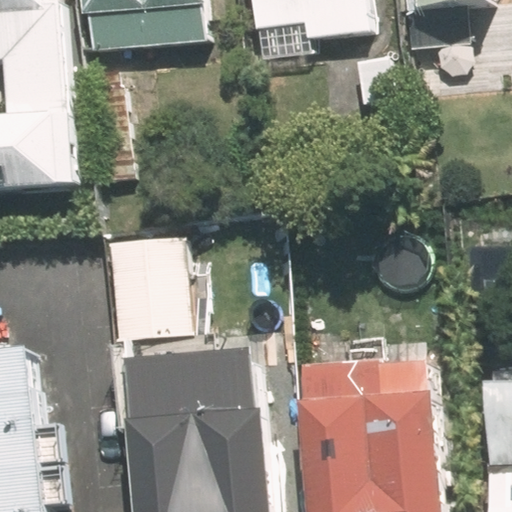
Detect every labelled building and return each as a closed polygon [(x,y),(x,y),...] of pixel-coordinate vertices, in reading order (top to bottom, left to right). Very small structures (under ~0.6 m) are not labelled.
[(0,201),(95,193),(78,0),(0,0),(0,62),(12,62),(17,115),(0,116),(0,201)] [(107,0),(110,51),(230,45),(227,0),(107,0)] [(388,0),(261,0),(264,44),(391,35),(388,0)] [(511,0),(415,0),(417,21),(511,14),(511,0)] [(180,241),(133,243),(138,344),(216,340),(212,258),(181,259),(180,241)] [(76,511),(61,349),(11,353),(6,303),(0,303),(0,511),(76,511)] [(310,511),(298,351),(147,363),(158,511),(310,511)] [(463,511),(456,361),(327,368),(334,511),(463,511)]
